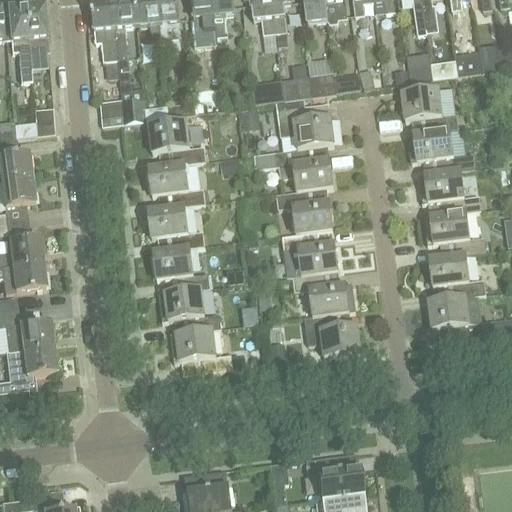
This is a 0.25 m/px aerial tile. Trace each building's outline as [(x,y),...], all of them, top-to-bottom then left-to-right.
[(134,32),(138,32),(136,1),(129,2),(128,0),(121,0),(120,0),(120,3),(112,4),(119,66),(120,81),(123,108),(124,120),(102,123),(103,134),(121,131),(147,128),(145,115),(144,104),(129,106),(126,78),(127,78),(126,65),(129,65),(125,33),(134,32)] [(139,0),(139,1),(136,1),(138,32),(150,30),(152,47),(156,47),(161,46),(156,0),(139,0)] [(156,0),(161,46),(182,44),(177,0),(156,0)] [(192,0),(196,24),(203,23),(206,45),(217,43),(212,0),(192,0)] [(212,0),(217,43),(229,42),(226,21),(236,19),(233,0),(212,0)] [(263,27),(265,41),(276,39),(271,0),(251,0),(253,14),(255,28),(263,27)] [(271,0),(276,39),(276,40),(286,38),(289,38),(285,9),(293,8),(292,0),(271,0)] [(304,0),(308,28),(317,27),(328,26),(326,10),(324,0),(304,0)] [(324,0),(326,10),(328,26),(331,29),(337,29),(339,24),(348,23),(345,0),(324,0)] [(366,21),(365,18),(364,9),(367,8),(367,4),(374,3),(373,0),(353,0),(356,22),(366,21)] [(373,0),(374,3),(382,2),(383,6),(385,6),(387,18),(396,17),(393,0),(373,0)] [(427,36),(426,27),(422,0),(401,0),(402,4),(413,2),(417,28),(418,37),(427,36)] [(422,0),(426,27),(427,36),(427,39),(438,38),(437,25),(433,0),(435,0),(422,0)] [(450,0),(453,17),(462,16),(460,0),(450,0)] [(481,0),(484,17),(493,16),(492,5),(491,0),(481,0)] [(508,0),(500,0),(503,14),(511,12),(508,0)] [(119,66),(112,4),(104,4),(104,2),(95,3),(95,5),(93,8),(96,49),(102,49),(103,68),(106,68),(107,82),(120,81),(119,66)] [(26,12),(30,57),(48,56),(44,12),(39,8),(31,9),(30,11),(26,12)] [(9,31),(6,31),(7,44),(11,44),(12,58),(21,57),(23,88),(32,87),(30,57),(26,12),(23,12),(21,9),(13,10),(12,13),(7,13),(9,31)] [(286,38),(276,40),(278,51),(288,50),(286,38)] [(156,47),(152,47),(149,47),(152,69),(164,68),(161,46),(156,47)] [(218,51),(219,67),(220,70),(231,69),(229,50),(218,51)] [(511,53),(503,55),(507,77),(511,76),(511,53)] [(503,55),(479,58),(482,81),(507,77),(503,55)] [(455,62),(456,67),(458,84),(481,81),(478,59),(455,62)] [(434,88),(458,84),(456,67),(431,70),(434,88)] [(431,69),(409,71),(411,89),(433,86),(431,69)] [(371,75),(360,78),(364,96),(375,94),(371,75)] [(408,75),(394,77),(396,91),(410,89),(408,75)] [(311,82),(313,103),(337,100),(337,99),(335,84),(335,79),(311,82)] [(359,80),(335,84),(337,99),(361,96),(359,80)] [(293,84),(281,85),(284,106),(296,105),(313,103),(311,82),(293,84)] [(284,106),(281,85),(251,89),(253,109),(284,106)] [(451,136),(459,135),(457,120),(444,121),(440,94),(402,99),(406,127),(430,124),(431,138),(451,136)] [(298,155),(306,154),(335,150),(332,124),(307,127),(304,105),(277,108),(282,143),(296,141),(298,155)] [(124,120),(123,108),(101,110),(102,123),(124,120)] [(196,109),(168,112),(169,124),(197,120),(196,109)] [(168,112),(145,115),(147,128),(169,124),(168,112)] [(36,141),(55,140),(53,114),(34,116),(35,128),(36,141)] [(258,115),(241,117),(243,137),(260,135),(258,115)] [(0,128),(0,147),(16,146),(14,127),(0,128)] [(177,157),(179,171),(185,170),(206,167),(204,153),(190,154),(186,127),(149,132),(153,160),(177,157)] [(442,165),(444,178),(462,176),(477,174),(475,160),(454,163),(451,136),(431,138),(414,140),(418,168),(442,165)] [(294,184),(296,197),(305,196),(335,192),(331,165),(308,168),(306,154),(298,155),(257,160),(259,174),(279,172),(280,185),(294,184)] [(491,156),(488,161),(489,169),(495,172),(501,171),(506,166),(505,159),(500,155),(491,156)] [(28,157),(0,160),(0,176),(1,188),(31,184),(28,157)] [(236,164),(220,167),(222,179),(238,177),(236,164)] [(189,196),(185,170),(179,171),(148,175),(152,201),(175,198),(177,213),(185,212),(205,209),(203,195),(189,196)] [(466,204),(462,176),(444,178),(426,181),(430,210),(452,207),(454,220),(468,218),(482,216),(480,202),(466,204)] [(0,214),(35,210),(31,184),(1,188),(0,188),(0,214)] [(307,211),(305,196),(296,197),(277,200),(279,215),(293,213),(297,239),(310,238),(334,235),(331,208),(307,211)] [(185,212),(177,213),(160,215),(149,217),(153,244),(176,241),(178,255),(191,253),(204,252),(203,238),(189,239),(185,212)] [(468,218),(454,220),(425,223),(429,252),(458,248),(460,262),(467,261),(488,259),(486,244),(472,246),(468,218)] [(0,241),(8,241),(7,230),(0,231),(0,241)] [(298,255),(301,281),(322,279),(340,276),(336,249),(312,252),(310,238),(297,239),(282,241),(284,256),(298,255)] [(0,273),(1,274),(42,269),(39,241),(10,245),(11,257),(0,258),(0,273)] [(194,281),(191,253),(178,255),(154,258),(158,286),(181,283),(183,297),(202,294),(210,293),(208,279),(194,281)] [(471,288),(467,261),(460,262),(431,266),(434,293),(458,290),(460,304),(467,303),(479,302),(487,301),(485,286),(471,288)] [(46,294),(42,269),(1,274),(0,273),(0,284),(3,284),(5,300),(16,298),(46,294)] [(313,323),(334,320),(351,318),(347,290),(324,293),(322,279),(301,281),(293,282),(295,297),(309,295),(313,323)] [(202,294),(183,297),(165,299),(169,327),(192,324),(194,338),(213,335),(222,334),(220,320),(205,322),(202,294)] [(431,308),(434,335),(457,332),(459,347),(487,343),(485,328),(482,328),(479,302),(467,303),(460,304),(431,308)] [(0,315),(17,314),(16,303),(0,305),(0,315)] [(20,330),(17,314),(0,315),(0,333),(5,333),(8,359),(24,357),(53,354),(50,326),(20,330)] [(362,359),(359,331),(335,334),(334,320),(313,323),(305,324),(309,351),(323,349),(325,364),(362,359)] [(173,369),(182,368),(204,365),(206,379),(233,376),(231,361),(217,363),(213,335),(194,338),(170,341),(173,369)] [(53,354),(24,357),(8,359),(6,359),(10,387),(28,385),(29,397),(28,397),(29,403),(37,402),(34,382),(57,379),(53,354)] [(0,400),(28,397),(29,397),(28,385),(10,387),(0,388),(0,400)] [(316,465),(305,467),(307,480),(318,478),(322,508),(363,502),(363,501),(359,501),(354,461),(338,463),(316,465)] [(269,472),(272,491),(284,490),(288,489),(286,470),(286,469),(269,471),(269,472)] [(185,511),(226,511),(222,478),(202,481),(204,493),(184,497),(185,511)] [(360,511),(359,504),(363,504),(363,502),(322,508),(322,511),(360,511)] [(44,511),(43,503),(32,505),(20,506),(18,507),(12,507),(1,509),(1,511),(44,511)]
